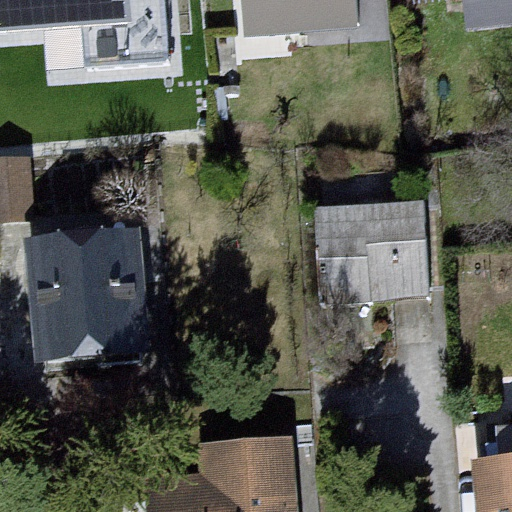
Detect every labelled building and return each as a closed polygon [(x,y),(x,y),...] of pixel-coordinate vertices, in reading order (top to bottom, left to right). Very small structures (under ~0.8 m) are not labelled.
[(130,0),(0,0),(0,32),(132,23),(130,0)] [(162,10),(162,0),(137,0),(137,10),(162,10)] [(352,0),(231,0),(236,44),(355,36),(352,0)] [(511,0),(458,0),(463,34),(511,28),(511,0)] [(417,206),(307,217),(315,313),(423,301),(417,206)] [(148,236),(26,245),(36,376),(158,366),(148,236)] [(196,482),(136,487),(138,511),(290,511),(287,446),(194,451),(196,482)] [(511,511),(511,464),(465,467),(468,511),(511,511)]
